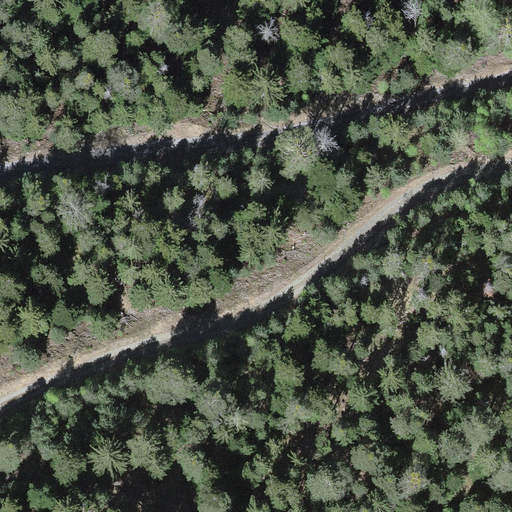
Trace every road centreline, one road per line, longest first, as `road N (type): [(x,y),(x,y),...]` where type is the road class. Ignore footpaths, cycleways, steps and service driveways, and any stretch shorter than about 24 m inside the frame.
road 1 (track): [(511,166),(447,180),(388,212),(274,304),(75,371),(0,412)]
road 2 (track): [(0,167),(317,131),(511,77)]
